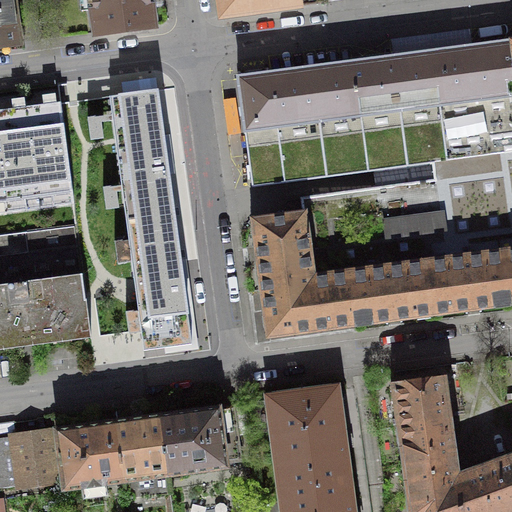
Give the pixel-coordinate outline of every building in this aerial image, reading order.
[(0,0),(0,45),(18,43),(12,0),(0,0)] [(149,0),(92,0),(97,33),(153,25),(149,0)] [(220,0),(222,16),(299,6),(297,0),(220,0)] [(271,73),(238,77),(252,187),(432,163),(511,152),(511,40),(499,43),(471,46),(472,53),(433,58),(432,52),(412,54),(392,57),(393,63),(378,65),(272,79),(271,73)] [(158,90),(110,97),(144,350),(192,344),(186,300),(163,130),(158,90)] [(0,110),(0,212),(73,203),(60,103),(0,110)] [(511,152),(432,163),(433,171),(434,179),(301,197),(312,277),(347,273),(427,262),(506,252),(511,250),(511,152)] [(314,292),(312,277),(301,197),(301,198),(303,214),(254,221),(255,225),(251,229),(252,240),(257,242),(263,285),(265,298),(314,292)] [(0,236),(72,227),(77,227),(73,203),(0,212),(0,236)] [(0,285),(79,275),(72,227),(0,236),(0,285)] [(511,301),(511,296),(506,252),(427,262),(433,312),(468,307),(493,304),(496,308),(511,306),(511,301)] [(427,262),(347,273),(354,322),(355,322),(357,326),(372,324),(372,320),(391,317),(433,312),(427,262)] [(354,322),(347,273),(312,277),(314,292),(265,298),(267,312),(262,316),(264,327),(269,330),(269,334),(309,329),(354,322)] [(0,285),(0,350),(26,347),(87,339),(83,304),(79,275),(0,285)] [(442,377),(395,383),(398,405),(396,410),(397,417),(401,421),(401,423),(450,416),(449,409),(448,403),(445,403),(442,377)] [(271,399),(252,402),(256,433),(276,431),(286,511),(350,511),(341,442),(334,391),(271,399)] [(239,437),(235,405),(220,407),(220,406),(216,406),(217,407),(188,411),(160,414),(168,474),(185,472),(185,473),(209,469),(224,467),(228,467),(228,463),(227,463),(224,439),(239,437)] [(168,474),(160,414),(138,417),(115,420),(123,480),(168,474)] [(450,416),(401,423),(404,445),(401,449),(402,457),(406,460),(406,463),(453,456),(449,430),(452,430),(451,423),(450,416)] [(123,480),(115,420),(87,424),(59,427),(55,427),(64,488),(67,488),(67,487),(82,485),(84,498),(108,495),(107,482),(123,480)] [(47,433),(0,439),(0,486),(53,480),(47,433)] [(453,456),(406,463),(409,484),(407,489),(408,497),(412,501),(413,511),(478,511),(466,478),(458,481),(452,482),(451,474),(455,474),(453,456)] [(509,511),(511,511),(511,466),(509,458),(475,470),(476,475),(466,478),(478,511),(509,511)]
